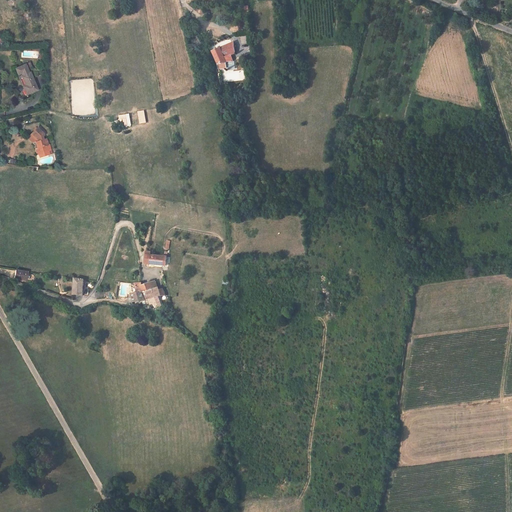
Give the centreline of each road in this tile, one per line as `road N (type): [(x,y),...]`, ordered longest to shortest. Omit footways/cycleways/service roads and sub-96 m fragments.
road 1 (track): [(471,18),(511,153)]
road 2 (unclassified): [(0,277),(72,303),(126,303)]
